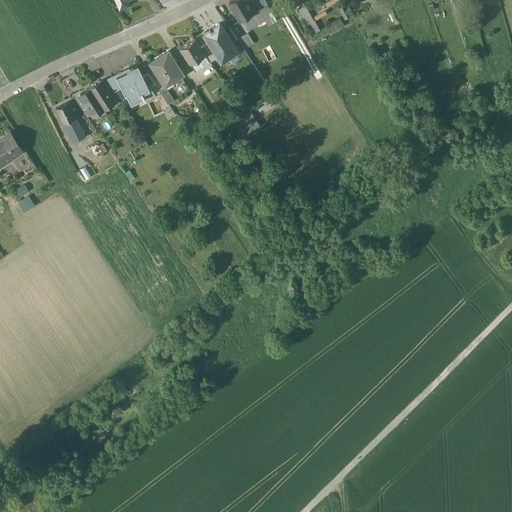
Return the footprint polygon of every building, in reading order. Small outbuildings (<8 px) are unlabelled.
[(113,0),(120,14),(129,10),(127,5),(138,0),(113,0)] [(261,0),(257,2),(263,11),(267,9),(261,0)] [(247,7),(243,1),(229,9),(240,27),(242,26),(253,19),(247,7)] [(326,9),(328,13),(340,7),(338,3),(326,9)] [(265,15),(254,21),(253,19),(242,26),(251,41),(277,26),(269,13),(265,15)] [(340,15),(346,26),(350,24),(344,13),(340,15)] [(306,14),(299,18),(314,42),(321,37),(306,14)] [(318,26),(328,21),(326,18),(316,23),(318,26)] [(341,25),(332,30),(336,38),(345,33),(341,25)] [(238,57),(220,29),(214,33),(216,36),(212,38),(210,35),(204,39),(209,48),(202,52),(201,53),(201,54),(205,60),(210,67),(218,62),(222,67),(226,64),(227,63),(232,59),(233,60),(238,57)] [(254,49),(248,39),(238,45),(244,55),(254,49)] [(201,53),(195,44),(181,53),(190,69),(205,60),(201,54),(201,53)] [(183,81),(168,57),(150,69),(164,92),(165,93),(165,92),(183,81)] [(205,60),(190,69),(195,76),(210,67),(205,60)] [(133,105),(134,108),(154,98),(150,91),(147,93),(141,82),(135,69),(115,78),(122,92),(124,97),(126,96),(131,106),(133,105)] [(114,95),(122,92),(115,78),(107,83),(114,95)] [(155,89),(148,78),(141,82),(147,93),(150,91),(155,89)] [(114,95),(107,83),(101,87),(112,103),(117,100),(114,95)] [(104,113),(114,107),(112,103),(101,87),(101,86),(91,92),(104,113)] [(104,113),(91,92),(79,100),(80,101),(81,102),(90,117),(93,120),(104,113)] [(165,92),(165,93),(164,92),(159,95),(169,110),(174,106),(165,92)] [(86,120),(90,117),(81,102),(80,101),(76,103),(86,120)] [(242,104),(232,111),(238,120),(248,114),(242,104)] [(75,121),(68,107),(55,114),(62,128),(75,121)] [(234,126),(242,142),(260,132),(252,117),(234,126)] [(75,121),(62,128),(72,147),(84,140),(76,124),(75,121)] [(0,169),(22,155),(10,137),(0,143),(0,169)] [(27,197),(22,189),(16,194),(21,201),(27,197)] [(34,210),(28,201),(19,207),(25,216),(34,210)]
